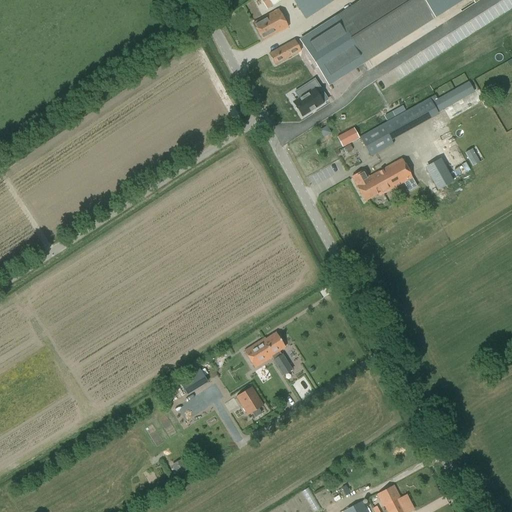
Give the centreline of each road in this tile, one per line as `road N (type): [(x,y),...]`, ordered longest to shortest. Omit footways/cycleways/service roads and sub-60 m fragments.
road 1 (unclassified): [(473,511),(261,119)]
road 2 (unclassified): [(0,285),(261,119)]
road 3 (unclassified): [(261,119),(198,0)]
